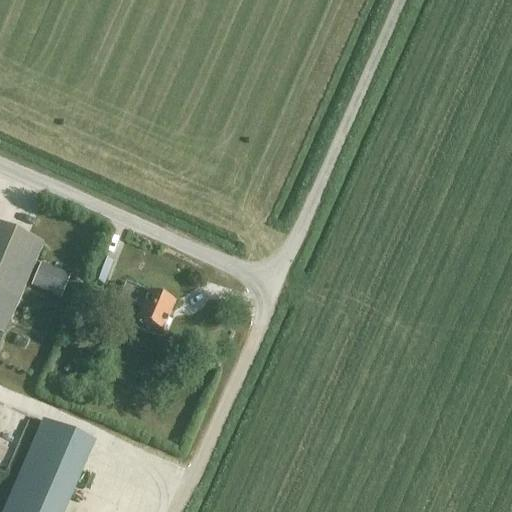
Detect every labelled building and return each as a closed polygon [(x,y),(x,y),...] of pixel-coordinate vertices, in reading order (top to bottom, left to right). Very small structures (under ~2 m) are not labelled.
[(0,345),(42,248),(0,230),(0,345)] [(111,264),(100,259),(91,282),(102,287),(111,264)] [(37,264),(29,283),(54,294),(62,275),(37,264)] [(148,296),(125,287),(119,301),(141,311),(136,324),(161,335),(174,306),(148,295),(148,296)] [(28,307),(21,308),(23,320),(30,319),(28,307)] [(3,511),(64,511),(94,444),(42,422),(3,511)]
